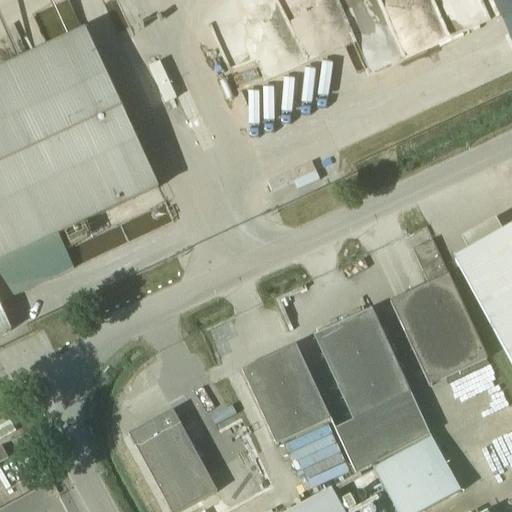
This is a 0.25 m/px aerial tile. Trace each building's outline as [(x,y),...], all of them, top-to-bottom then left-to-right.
[(511,0),(488,0),(511,51),(511,0)] [(0,336),(11,331),(0,308),(0,303),(73,269),(57,235),(157,188),(85,32),(0,71),(0,336)] [(511,228),(454,261),(511,366),(511,228)] [(487,360),(432,241),(412,250),(428,285),(390,303),(429,387),(487,360)] [(313,338),(353,422),(335,431),(356,476),(429,436),(371,311),(313,338)] [(330,421),(295,346),(241,371),(276,446),(330,421)] [(181,511),(217,493),(172,412),(128,436),(169,511),(181,511)] [(430,440),(374,470),(397,511),(425,511),(460,494),(430,440)]
